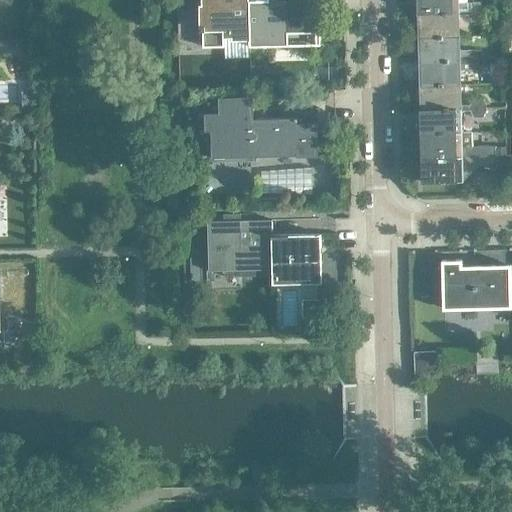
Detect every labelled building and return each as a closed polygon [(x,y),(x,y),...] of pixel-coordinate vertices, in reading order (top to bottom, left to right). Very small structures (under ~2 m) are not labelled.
[(250,40),(249,1),(249,0),(202,0),(203,5),(200,5),(200,30),(203,30),(203,46),(224,46),(223,37),(232,37),(232,40),(249,40),(250,40)] [(318,21),(318,8),(315,8),(314,0),(272,0),(249,1),(250,40),(249,40),(249,46),(267,45),(266,42),(277,42),(277,39),(287,39),(288,45),(315,45),(315,21),(318,21)] [(459,10),(458,0),(418,0),(419,13),(484,12),(484,10),(480,2),(471,2),(468,10),(459,10)] [(460,36),(459,14),(468,14),(472,21),(481,21),(484,14),(484,12),(419,13),(419,37),(460,36)] [(460,58),(460,36),(419,37),(420,61),(485,60),(485,58),(481,50),(473,50),(470,58),(460,58)] [(461,84),(460,70),(482,69),(485,62),(485,60),(420,61),(420,85),(461,84)] [(461,106),(461,84),(420,85),(421,109),(486,108),(486,106),(483,98),(474,98),(471,106),(461,106)] [(257,156),(256,118),(254,118),(254,96),(205,97),(205,113),(200,113),(200,103),(192,104),(193,113),(192,113),(192,128),(198,128),(198,140),(212,139),(212,157),(252,156),(252,157),(256,157),(256,156),(257,156)] [(462,132),(461,110),(471,110),(474,117),(483,117),(486,110),(486,108),(421,109),(421,133),(462,132)] [(318,156),(318,124),(320,124),(320,122),(319,122),(319,110),(285,111),(285,117),(256,118),(257,156),(296,155),(296,156),(318,156)] [(462,147),(462,132),(421,133),(422,157),(487,156),(487,154),(484,146),(462,147)] [(463,181),(463,158),(472,158),(475,165),(484,165),(487,158),(487,156),(422,157),(423,182),(463,181)] [(266,188),(278,188),(278,170),(265,171),(266,188)] [(273,275),(272,235),(273,235),(273,219),(241,220),(241,213),(224,213),(224,220),(208,220),(209,270),(225,269),(225,276),(273,275)] [(321,274),(321,234),(273,235),(272,235),(273,275),(321,274)] [(496,307),(495,266),(469,267),(469,271),(462,271),(462,260),(444,260),(444,267),(436,267),(436,298),(444,298),(444,308),(447,308),(447,310),(458,310),(458,308),(470,308),(470,310),(480,310),(480,307),(496,307)] [(438,373),(437,361),(437,353),(416,354),(416,379),(426,379),(429,373),(431,373),(438,373)]
